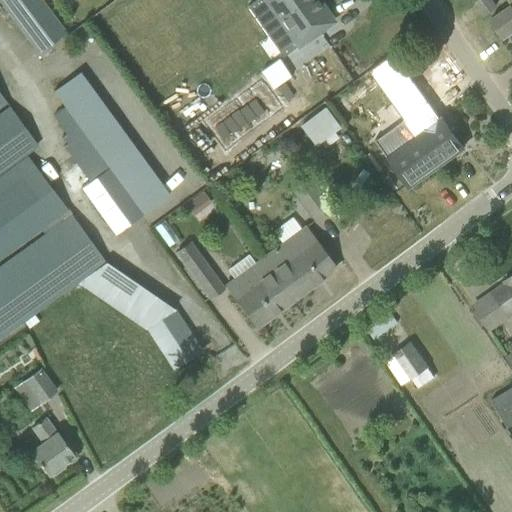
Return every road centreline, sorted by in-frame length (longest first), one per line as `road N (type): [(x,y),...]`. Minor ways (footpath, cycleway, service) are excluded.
road 1 (tertiary): [(66,511),(511,184)]
road 2 (unclassified): [(511,117),(430,0)]
